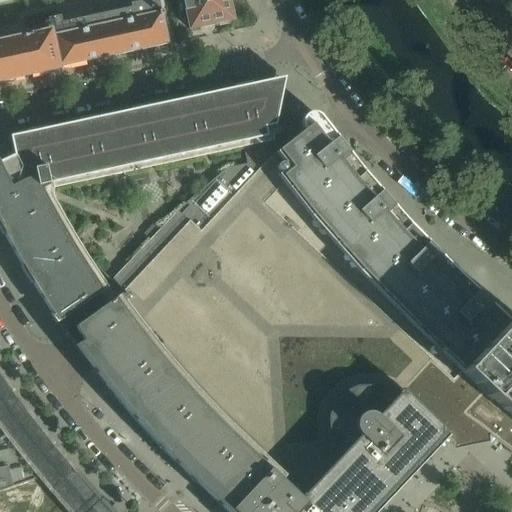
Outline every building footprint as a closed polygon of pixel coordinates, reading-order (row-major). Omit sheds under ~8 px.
[(168,45),(162,12),(160,12),(157,0),(150,0),(130,4),(131,9),(62,24),(60,16),(48,19),(49,27),(58,69),(168,45)] [(182,0),(177,1),(180,12),(185,11),(189,30),(214,25),(219,27),(226,26),(228,22),(232,21),(227,0),(182,0)] [(0,81),(58,69),(49,27),(28,31),(29,37),(0,42),(0,81)] [(0,227),(4,235),(13,251),(32,283),(42,299),(58,323),(59,323),(103,293),(102,291),(96,281),(94,282),(86,270),(79,258),(80,257),(67,235),(66,236),(52,212),(53,211),(47,199),(42,202),(38,192),(49,187),(48,184),(60,182),(60,180),(87,174),(87,176),(112,171),(112,169),(139,163),(139,165),(163,160),(163,158),(190,152),(191,154),(215,149),(215,147),(242,141),(247,164),(248,166),(269,162),(312,128),(311,127),(319,121),(320,121),(321,121),(321,120),(335,138),(336,138),(321,119),(316,115),(311,114),(308,115),(303,118),(294,107),(281,97),(285,78),(10,137),(14,156),(0,162),(0,227)] [(511,318),(509,322),(457,274),(379,190),(363,173),(336,138),(335,138),(321,120),(321,121),(320,121),(319,121),(311,127),(312,128),(269,162),(248,166),(247,164),(227,169),(176,212),(102,291),(103,293),(59,323),(94,371),(93,371),(134,420),(176,464),(188,476),(196,484),(225,511),(379,511),(451,436),(449,434),(448,435),(445,432),(454,422),(461,415),(480,429),(486,433),(511,451),(511,318)] [(0,401),(10,394),(0,379),(0,401)] [(29,420),(11,396),(10,394),(0,401),(0,423),(10,437),(29,420)] [(487,440),(486,433),(480,429),(461,415),(445,432),(448,435),(449,434),(451,436),(453,447),(487,440)] [(50,447),(30,421),(29,420),(10,437),(30,462),(31,463),(50,447)] [(0,491),(33,479),(7,446),(0,447),(0,491)] [(67,467),(51,448),(50,447),(31,463),(48,484),(67,467)] [(88,491),(68,469),(67,467),(48,484),(69,508),(88,491)] [(107,511),(94,498),(88,491),(69,508),(72,511),(107,511)]
